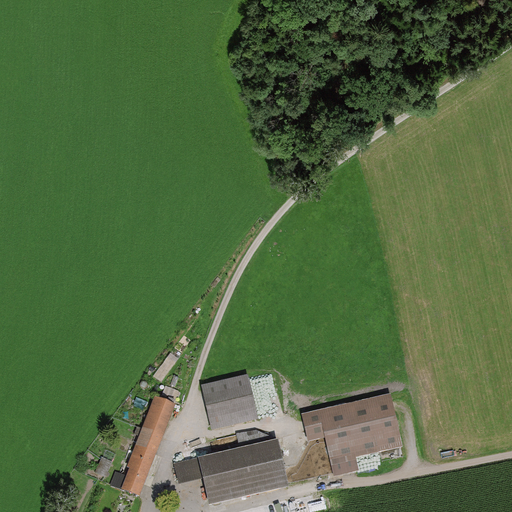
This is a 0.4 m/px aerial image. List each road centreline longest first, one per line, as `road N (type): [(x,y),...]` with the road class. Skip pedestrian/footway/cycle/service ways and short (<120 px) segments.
road 1 (track): [(146,511),(233,282),(262,236),(351,153),(511,45)]
road 2 (track): [(511,455),(343,482),(232,511)]
road 3 (track): [(267,391),(268,425),(214,437),(181,424)]
